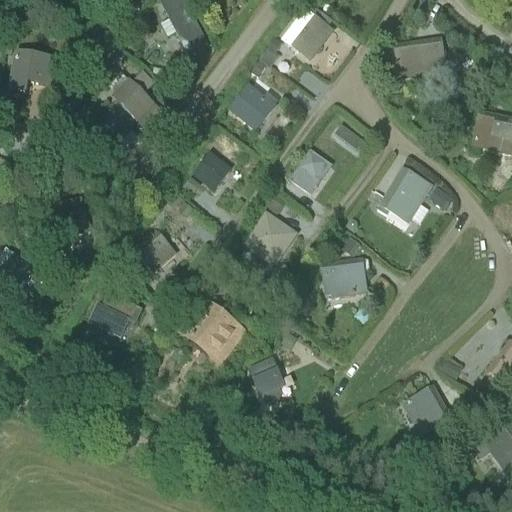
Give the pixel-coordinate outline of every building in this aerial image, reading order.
[(135,0),(123,15),(133,23),(145,8),(135,0)] [(167,0),(159,5),(178,41),(188,58),(206,49),(180,0),(167,0)] [(305,14),(297,24),(281,44),(284,46),(290,51),(305,62),(309,66),(334,34),(330,31),(305,14)] [(276,40),(269,50),(276,55),(283,45),(281,44),(276,40)] [(6,44),(4,57),(11,58),(13,45),(6,44)] [(438,44),(394,50),(399,79),(443,73),(438,44)] [(16,57),(13,78),(11,95),(26,97),(27,85),(44,88),(61,90),(65,65),(16,57)] [(260,64),(252,75),(260,80),(267,70),(260,64)] [(151,106),(161,95),(143,78),(133,90),(127,84),(111,102),(148,136),(161,121),(164,117),(151,106)] [(245,90),(228,111),(255,132),(272,111),(245,90)] [(59,111),(49,137),(63,141),(74,116),(59,111)] [(510,160),(511,152),(511,124),(480,117),(472,152),(510,160)] [(209,155),(229,173),(243,157),(224,139),(209,155)] [(129,146),(117,151),(120,159),(132,154),(129,146)] [(289,184),(310,198),(316,190),(312,187),(326,167),(309,156),(289,184)] [(192,178),(213,195),(230,174),(208,157),(192,178)] [(401,174),(383,204),(379,210),(406,227),(410,221),(429,191),(401,174)] [(199,187),(190,180),(182,191),(190,198),(199,187)] [(268,212),(277,219),(282,212),(273,205),(268,212)] [(48,211),(58,244),(69,241),(68,236),(88,231),(81,207),(66,211),(65,207),(48,211)] [(184,208),(178,215),(188,223),(193,215),(184,208)] [(245,247),(262,258),(276,268),(295,240),(265,218),(245,247)] [(351,224),(344,233),(353,239),(357,233),(356,228),(351,224)] [(153,232),(130,252),(151,277),(174,257),(153,232)] [(334,248),(341,253),(348,244),(341,238),(334,248)] [(0,273),(0,282),(12,291),(18,296),(33,275),(11,258),(0,273)] [(365,294),(363,277),(367,274),(366,265),(361,264),(321,270),(322,282),(327,282),(329,300),(365,294)] [(96,308),(87,327),(120,343),(129,326),(135,329),(142,314),(108,297),(101,311),(96,308)] [(219,371),(246,336),(202,303),(176,337),(219,371)] [(290,356),(297,344),(288,338),(281,350),(290,356)] [(511,347),(509,346),(502,355),(507,359),(494,376),(506,386),(504,389),(511,395),(511,347)] [(248,372),(253,385),(260,400),(261,400),(264,406),(268,408),(279,404),(280,399),(277,393),(283,390),(270,362),(248,372)] [(448,364),(442,375),(456,383),(462,372),(448,364)] [(406,407),(416,424),(423,438),(450,423),(432,392),(406,407)] [(511,445),(504,433),(483,447),(473,454),(479,464),(489,457),(507,484),(511,481),(511,445)]
